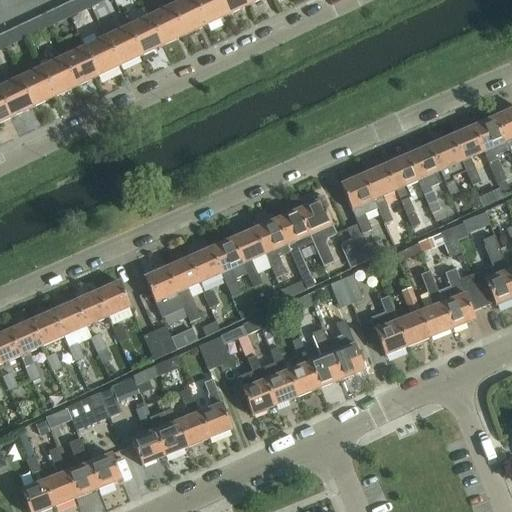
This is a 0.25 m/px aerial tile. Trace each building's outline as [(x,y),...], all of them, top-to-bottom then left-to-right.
[(85,0),(76,0),(62,7),(68,20),(90,10),(85,0)] [(85,0),(90,10),(110,0),(85,0)] [(192,0),(188,0),(170,9),(184,38),(206,28),(192,0)] [(218,0),(192,0),(206,28),(227,18),(218,0)] [(245,0),(218,0),(227,18),(249,7),(245,0)] [(62,7),(40,17),(47,30),(68,20),(62,7)] [(170,9),(148,19),(162,49),(184,38),(170,9)] [(40,17),(19,27),(25,41),(47,30),(40,17)] [(148,19),(126,30),(140,59),(162,49),(148,19)] [(19,27),(0,36),(0,44),(3,51),(25,41),(19,27)] [(126,30),(105,40),(119,69),(140,59),(126,30)] [(105,40),(83,50),(97,80),(119,69),(105,40)] [(83,50),(61,61),(75,90),(97,80),(83,50)] [(61,61),(39,71),(53,100),(75,90),(61,61)] [(39,71),(18,81),(32,111),(53,100),(39,71)] [(18,81),(0,89),(0,100),(10,121),(32,111),(18,81)] [(0,100),(0,125),(10,121),(0,100)] [(511,110),(494,119),(510,152),(511,157),(511,110)] [(494,119),(472,128),(485,155),(484,155),(488,164),(487,164),(496,186),(506,182),(496,158),(509,152),(510,152),(494,119)] [(472,128),(450,138),(462,165),(463,165),(466,173),(465,174),(471,188),(482,184),(477,171),(476,171),(471,161),(485,155),(472,128)] [(450,138),(429,148),(441,174),(440,174),(444,183),(451,197),(459,193),(453,179),(465,174),(466,173),(463,165),(462,165),(450,138)] [(429,148),(407,157),(419,184),(431,213),(440,209),(431,189),(444,183),(440,174),(441,174),(429,148)] [(394,163),(385,167),(397,194),(396,194),(401,204),(412,229),(420,225),(409,200),(411,200),(407,189),(419,184),(407,157),(405,158),(403,155),(392,159),(394,163)] [(385,167),(363,177),(375,203),(378,211),(385,226),(393,222),(388,211),(389,211),(384,199),(396,194),(397,194),(385,167)] [(363,177),(341,186),(352,213),(357,226),(347,230),(352,241),(351,241),(362,265),(373,260),(363,236),(373,232),(366,216),(378,211),(375,203),(363,177)] [(506,183),(499,186),(503,196),(510,193),(506,183)] [(478,198),(483,208),(490,204),(486,195),(478,198)] [(308,207),(297,212),(309,238),(312,245),(322,268),(333,263),(325,244),(326,241),(335,236),(331,228),(324,211),(326,210),(327,208),(323,198),(320,197),(307,203),(307,205),(308,207)] [(297,212),(275,221),(287,247),(289,253),(306,289),(315,285),(299,251),(312,245),(309,238),(297,212)] [(275,221),(253,231),(265,257),(266,257),(275,281),(285,277),(277,258),(289,253),(287,247),(275,221)] [(463,226),(452,231),(457,243),(468,238),(467,236),(463,226)] [(253,231),(231,240),(243,267),(244,266),(248,274),(248,275),(248,276),(257,273),(252,262),(265,257),(253,231)] [(452,231),(440,235),(450,259),(462,255),(457,243),(452,231)] [(493,268),(471,277),(483,308),(495,304),(496,307),(511,301),(511,280),(509,272),(506,263),(505,261),(499,247),(495,237),(483,242),(493,268)] [(430,239),(418,244),(421,253),(422,255),(435,250),(430,239)] [(231,240),(210,250),(221,276),(222,276),(232,299),(242,295),(235,280),(248,275),(248,274),(244,266),(243,267),(231,240)] [(351,241),(340,246),(351,270),(362,265),(351,241)] [(418,244),(396,254),(400,262),(421,253),(418,244)] [(210,250),(188,260),(199,286),(221,276),(210,250)] [(188,260),(166,269),(177,295),(178,295),(185,309),(190,323),(200,319),(188,291),(199,286),(188,260)] [(166,269),(143,279),(155,305),(161,320),(185,309),(178,295),(177,295),(166,269)] [(451,288),(438,293),(443,304),(442,304),(453,330),(475,321),(472,312),(483,308),(471,277),(459,281),(455,271),(446,275),(451,288)] [(248,276),(248,277),(254,291),(263,287),(257,273),(248,276)] [(421,313),(420,313),(430,339),(453,330),(442,304),(443,304),(438,293),(430,273),(421,276),(434,308),(421,313)] [(354,278),(342,282),(352,306),(363,302),(354,278)] [(342,282),(330,287),(340,311),(352,306),(342,282)] [(119,283),(97,293),(109,319),(131,310),(119,283)] [(398,322),(397,323),(408,348),(430,339),(420,313),(421,313),(412,289),(401,293),(410,317),(398,322)] [(214,292),(203,296),(209,310),(220,306),(214,292)] [(97,293),(75,303),(87,329),(109,319),(97,293)] [(308,295),(301,298),(306,310),(313,307),(308,295)] [(385,314),(370,320),(374,332),(385,358),(408,348),(397,323),(398,322),(389,298),(380,302),(385,314)] [(75,303),(53,313),(65,339),(87,329),(75,303)] [(260,304),(239,314),(242,321),(263,311),(260,304)] [(287,308),(264,317),(268,326),(291,317),(287,308)] [(53,313),(31,323),(42,349),(65,339),(53,313)] [(263,317),(243,326),(248,337),(268,327),(263,317)] [(332,354),(331,354),(342,381),(365,372),(354,345),(345,322),(335,326),(344,349),(332,354)] [(31,323),(9,333),(20,359),(21,358),(25,368),(24,369),(31,383),(40,379),(35,365),(34,365),(29,355),(42,349),(31,323)] [(216,323),(202,329),(206,338),(220,331),(216,323)] [(121,325),(112,330),(118,344),(128,340),(121,325)] [(222,339),(210,344),(220,368),(232,364),(225,346),(247,337),(243,327),(221,336),(222,339)] [(166,328),(155,333),(165,357),(177,352),(172,339),(167,328),(166,328)] [(193,330),(172,339),(177,352),(198,342),(193,330)] [(323,358),(309,363),(320,390),(342,381),(331,354),(332,354),(329,344),(323,330),(314,334),(319,348),(323,358)] [(9,333),(0,336),(0,367),(20,359),(9,333)] [(155,333),(143,338),(154,362),(165,357),(155,333)] [(100,335),(91,339),(102,365),(111,361),(100,335)] [(301,339),(291,343),(297,357),(307,353),(301,339)] [(210,344),(199,349),(208,373),(220,368),(210,344)] [(78,345),(68,349),(75,363),(84,359),(78,345)] [(262,370),(260,371),(275,408),(298,399),(287,372),(288,372),(278,348),(270,352),(274,364),(273,364),(274,365),(262,370)] [(56,355),(46,359),(52,373),(62,369),(56,355)] [(252,374),(237,380),(241,390),(253,417),(275,408),(260,371),(262,370),(257,356),(246,361),(252,374)] [(177,358),(155,367),(160,378),(182,369),(177,358)] [(288,372),(287,372),(298,399),(320,390),(309,363),(288,372)] [(154,368),(133,377),(136,386),(137,387),(152,381),(159,378),(160,378),(155,367),(154,368)] [(12,374),(2,378),(9,393),(18,388),(12,374)] [(199,414),(210,440),(233,431),(222,405),(212,381),(204,384),(209,397),(207,398),(212,409),(199,414)] [(177,423),(188,449),(210,440),(199,414),(190,390),(180,394),(182,400),(189,418),(177,423)] [(112,391),(100,396),(110,420),(122,415),(112,391)] [(62,395),(49,400),(53,409),(65,403),(62,395)] [(100,396),(89,400),(99,424),(110,420),(100,396)] [(146,407),(136,411),(141,425),(151,422),(152,421),(152,420),(146,407)] [(152,421),(151,422),(155,432),(166,458),(188,449),(177,423),(172,410),(163,414),(164,416),(152,420),(152,421)] [(45,422),(36,426),(41,437),(50,434),(45,422)] [(73,426),(66,429),(69,436),(76,433),(76,432),(73,426)] [(98,449),(109,445),(103,431),(92,435),(98,449)] [(155,432),(132,441),(143,467),(166,458),(155,432)] [(67,473),(77,500),(100,491),(89,464),(90,464),(86,454),(80,439),(70,444),(76,458),(80,468),(67,473)] [(45,483),(44,483),(55,509),(77,500),(67,473),(58,449),(49,453),(54,465),(58,477),(45,483)] [(90,464),(89,464),(100,491),(123,482),(112,455),(90,464)] [(36,486),(22,492),(29,511),(47,511),(55,509),(44,483),(45,483),(35,458),(26,462),(36,486)]
